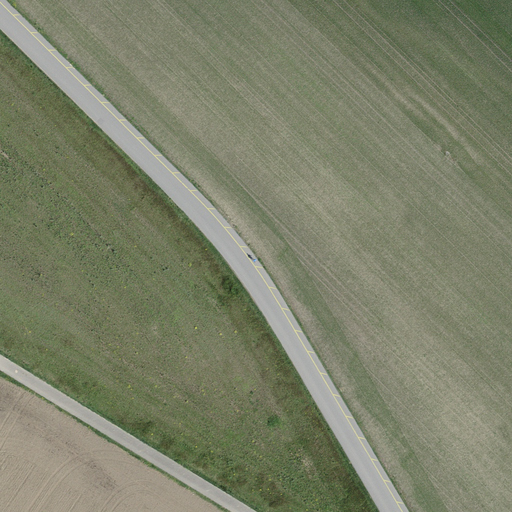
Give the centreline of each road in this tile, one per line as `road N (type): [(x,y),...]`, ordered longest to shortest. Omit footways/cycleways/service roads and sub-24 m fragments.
road 1 (unclassified): [(392,511),(256,284),(204,218),(0,13)]
road 2 (track): [(0,369),(229,511)]
